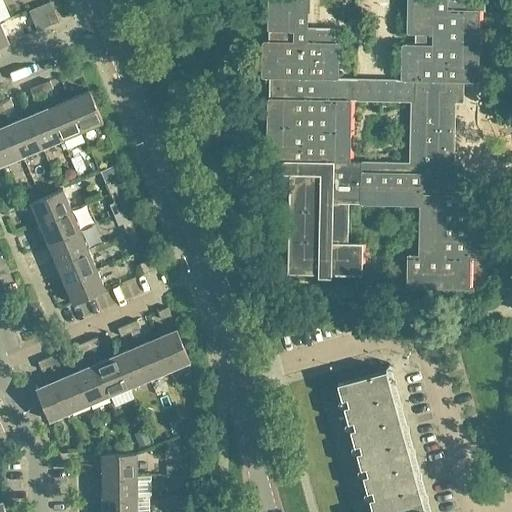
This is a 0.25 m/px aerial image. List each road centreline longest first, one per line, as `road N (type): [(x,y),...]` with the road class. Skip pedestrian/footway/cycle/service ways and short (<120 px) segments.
road 1 (unclassified): [(265,511),(206,274),(102,25)]
road 2 (residential): [(0,364),(148,302)]
road 3 (residential): [(38,511),(37,462),(0,371)]
